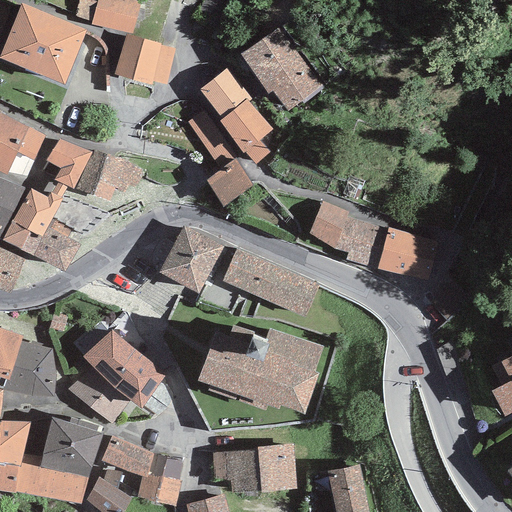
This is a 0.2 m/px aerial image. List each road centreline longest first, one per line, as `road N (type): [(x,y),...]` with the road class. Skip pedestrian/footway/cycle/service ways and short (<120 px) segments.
road 1 (tertiary): [(414,335),(383,299),(340,276),(196,214),(161,215)]
road 2 (residential): [(76,277),(141,317),(168,373),(191,427),(183,511)]
road 3 (residential): [(91,27),(110,43),(119,146),(186,163),(195,182),(161,215)]
road 4 (tertiary): [(493,511),(462,467),(414,335)]
road 5 (residential): [(429,511),(410,470),(398,407),(414,335)]
